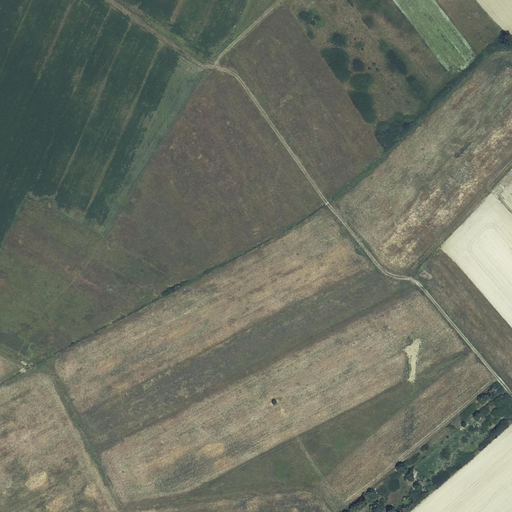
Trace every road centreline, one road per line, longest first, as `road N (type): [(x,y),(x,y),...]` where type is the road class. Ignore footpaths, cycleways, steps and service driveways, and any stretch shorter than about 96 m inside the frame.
road 1 (track): [(511,396),(416,282),(389,277),(327,205),(232,69),(211,64),(280,0)]
road 2 (track): [(109,0),(211,64)]
